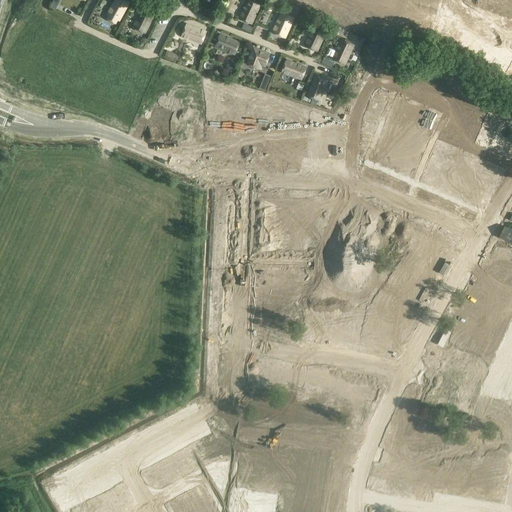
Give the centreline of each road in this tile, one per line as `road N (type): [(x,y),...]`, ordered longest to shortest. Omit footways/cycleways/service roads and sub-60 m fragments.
road 1 (residential): [(245,176),(239,339),(402,372)]
road 2 (residential): [(479,233),(359,178),(245,176)]
road 3 (residential): [(402,372),(479,233)]
road 4 (residential): [(176,8),(315,61)]
road 5 (unclassified): [(245,176),(195,171),(111,135)]
road 6 (residential): [(354,496),(402,372)]
